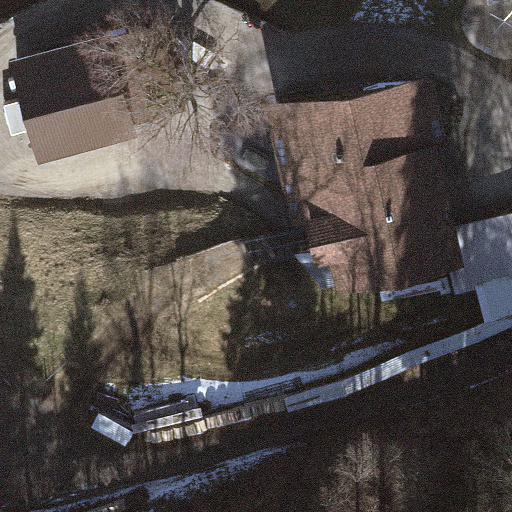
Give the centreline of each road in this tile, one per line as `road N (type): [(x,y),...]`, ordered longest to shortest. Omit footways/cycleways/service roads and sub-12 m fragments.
road 1 (track): [(19,177),(143,174),(218,89),(304,52),(385,35),(453,57),(511,107)]
road 2 (track): [(511,332),(282,424),(115,463),(21,442)]
